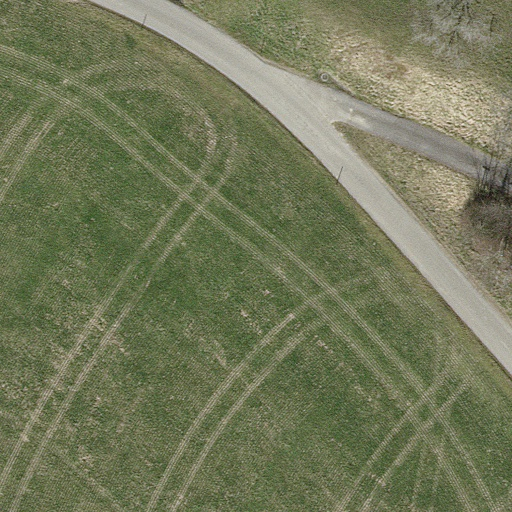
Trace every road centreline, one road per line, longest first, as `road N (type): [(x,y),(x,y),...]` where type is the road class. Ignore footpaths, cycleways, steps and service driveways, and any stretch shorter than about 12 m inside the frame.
road 1 (unclassified): [(117,0),(275,94),(511,352)]
road 2 (track): [(511,187),(275,94)]
